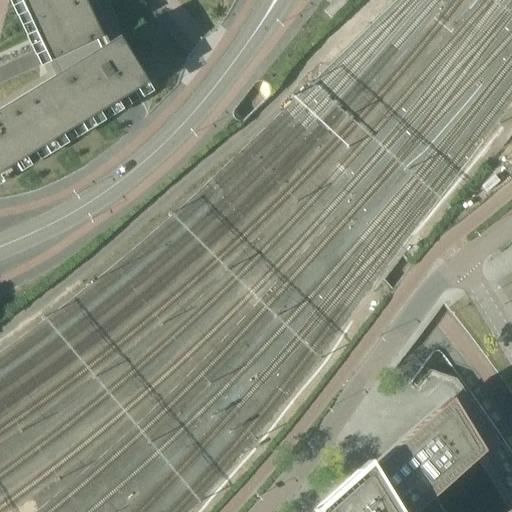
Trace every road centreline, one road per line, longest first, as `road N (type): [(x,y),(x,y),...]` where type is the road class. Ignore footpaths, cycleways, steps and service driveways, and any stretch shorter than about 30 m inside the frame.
road 1 (residential): [(0,246),(66,217),(136,169),(203,103),(264,18)]
road 2 (unclassified): [(259,511),(461,261)]
